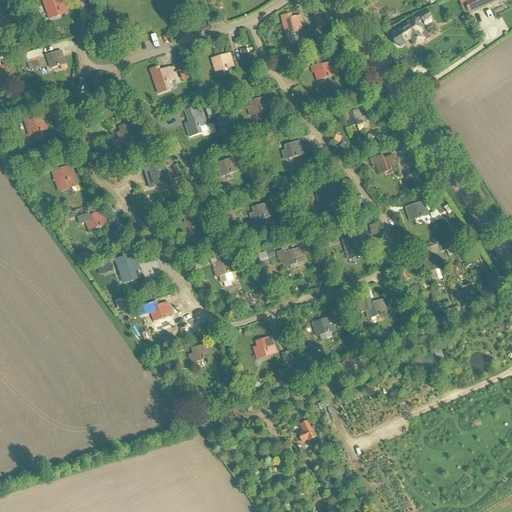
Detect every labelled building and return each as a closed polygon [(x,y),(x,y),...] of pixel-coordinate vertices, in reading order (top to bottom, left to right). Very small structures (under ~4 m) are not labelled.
[(59,12),(65,9),(67,9),(64,0),(53,0),(52,0),(42,0),(49,21),(60,17),(59,13),(59,12)] [(361,0),(360,0),(363,8),(373,5),(370,0),(361,0)] [(463,0),(470,15),(500,1),(499,0),(463,0)] [(281,17),(283,25),(285,34),(303,29),(300,17),(293,18),(292,14),(281,17)] [(415,47),(425,40),(422,34),(423,33),(414,19),(392,34),(394,36),(391,38),(397,46),(399,45),(401,48),(406,44),(406,43),(411,40),(415,47)] [(196,36),(208,35),(207,27),(196,27),(196,36)] [(240,51),(242,58),(249,55),(247,49),(240,51)] [(37,52),(25,56),(27,63),(31,62),(37,59),(42,58),(40,51),(37,52)] [(50,70),(64,65),(59,52),(45,57),(50,70)] [(215,72),(234,67),(230,54),(215,58),(217,62),(212,64),(215,72)] [(334,57),(336,65),(345,63),(343,55),(334,57)] [(31,62),(33,69),(40,67),(37,59),(31,62)] [(0,81),(6,80),(5,75),(10,74),(10,75),(18,73),(14,61),(6,64),(7,65),(0,67),(0,81)] [(184,63),(177,66),(180,71),(186,69),(184,63)] [(312,74),(314,74),(316,81),(335,76),(332,63),(318,67),(318,65),(311,67),(312,74)] [(160,68),(150,71),(158,95),(171,91),(168,83),(174,81),(170,69),(162,71),(160,68)] [(97,88),(104,101),(114,96),(108,83),(97,88)] [(250,116),(268,110),(264,98),(251,102),(252,107),(248,108),(250,116)] [(211,104),(204,106),(207,113),(214,111),(211,104)] [(348,127),(366,122),(363,109),(349,113),(351,118),(345,119),(348,127)] [(188,132),(206,126),(202,112),(187,117),(189,122),(185,124),(188,132)] [(29,118),(23,120),(29,137),(49,131),(45,117),(30,121),(29,118)] [(119,142),(138,136),(133,123),(119,128),(121,132),(116,134),(119,142)] [(334,135),(332,141),(340,143),(342,138),(334,135)] [(284,160),(302,154),(298,142),(284,146),(285,150),(281,152),(284,160)] [(406,144),(400,146),(401,151),(402,153),(409,151),(408,149),(406,144)] [(373,169),(377,168),(379,175),(398,169),(393,156),(384,159),(383,156),(370,160),(373,169)] [(219,177),(238,171),(234,159),(219,163),(221,168),(217,170),(219,177)] [(179,165),(173,168),(179,179),(185,175),(179,165)] [(53,176),(56,185),(59,193),(77,187),(70,166),(56,171),(58,175),(53,176)] [(151,187),(170,181),(166,168),(151,173),(153,177),(149,179),(151,187)] [(24,175),(26,182),(42,177),(39,170),(24,175)] [(319,204),(338,198),(333,185),(319,189),(321,195),(317,196),(319,204)] [(269,190),(267,197),(274,199),(276,192),(269,190)] [(410,222),(429,215),(425,202),(410,207),(411,212),(407,213),(410,222)] [(252,223),(270,217),(266,204),(252,209),(253,213),(249,214),(252,223)] [(81,226),(86,224),(89,232),(109,225),(104,211),(90,216),(89,214),(78,218),(81,226)] [(184,232),(202,226),(198,213),(184,218),(186,222),(181,224),(184,232)] [(346,254),(365,247),(361,235),(347,239),(348,244),(343,246),(346,254)] [(454,242),(439,247),(441,253),(447,251),(449,256),(453,255),(451,250),(456,248),(457,250),(464,247),(461,237),(453,240),(454,242)] [(273,249),(265,251),(268,259),(275,257),(273,249)] [(300,249),(286,254),(285,251),(277,253),(279,261),(282,260),(285,268),(304,262),(300,249)] [(428,273),(446,267),(442,253),(427,258),(425,265),(428,273)] [(121,276),(139,270),(135,257),(120,262),(122,267),(118,268),(121,276)] [(216,278),(235,272),(231,258),(216,262),(218,268),(214,270),(216,278)] [(111,263),(101,266),(104,275),(108,274),(107,271),(113,269),(111,263)] [(477,304),(478,307),(484,304),(485,303),(484,301),(483,300),(481,296),(480,297),(475,300),(477,304)] [(383,300),(372,303),(370,298),(356,303),(360,313),(367,311),(370,320),(388,314),(383,300)] [(154,322),(172,316),(168,302),(153,307),(155,312),(150,313),(154,322)] [(313,323),(314,327),(317,336),(336,330),(331,317),(313,323)] [(254,347),(256,355),(258,361),(277,355),(271,337),(257,341),(258,345),(254,347)] [(192,364),(211,358),(206,344),(192,349),(193,353),(189,355),(192,364)] [(445,359),(440,349),(434,351),(439,362),(445,359)] [(282,354),(284,362),(290,361),(288,353),(282,354)] [(348,364),(345,366),(349,372),(358,364),(352,356),(346,361),(348,364)] [(419,358),(414,360),(418,371),(424,368),(419,358)] [(166,371),(174,369),(171,362),(164,364),(166,371)] [(249,391),(257,394),(261,385),(253,382),(249,391)] [(316,437),(309,422),(302,426),(305,433),(300,436),(304,443),(316,437)]
